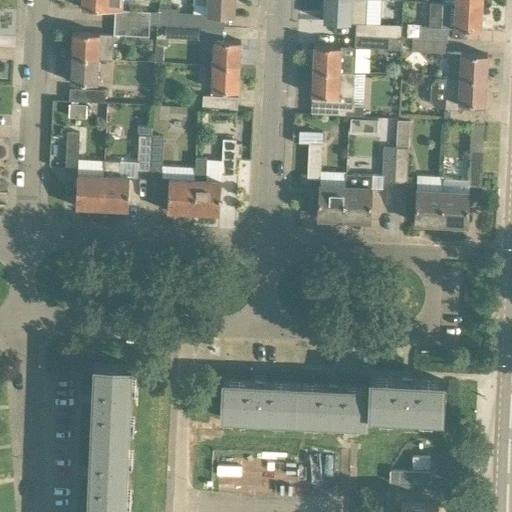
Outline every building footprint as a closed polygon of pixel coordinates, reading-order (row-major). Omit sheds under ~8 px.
[(81,0),(81,9),(114,11),(113,22),(148,24),(149,12),(121,11),(121,0),(81,0)] [(193,0),(193,5),(205,5),(205,16),(233,17),(233,0),(193,0)] [(364,24),(365,0),(322,0),(322,22),(354,23),(354,36),(399,38),(400,26),(390,25),(364,24)] [(479,30),(480,5),(453,4),(441,3),(440,28),(419,27),(418,39),(446,40),(447,28),(479,30)] [(157,8),(157,13),(156,24),(164,25),(199,27),(200,16),(200,15),(193,14),(174,13),(174,9),(157,8)] [(148,37),(148,24),(113,22),(112,35),(148,37)] [(199,40),(199,27),(164,25),(164,38),(199,40)] [(111,59),(112,35),(71,32),(70,57),(111,59)] [(399,51),(399,38),(354,36),(353,48),(354,48),(399,51)] [(445,53),(446,40),(418,39),(410,38),(411,40),(410,51),(445,53)] [(211,64),(238,65),(240,42),(212,40),(211,64)] [(353,48),(340,47),(313,46),(312,70),(339,72),(353,73),(354,48),(353,48)] [(457,77),(485,79),(486,55),(458,53),(457,77)] [(111,60),(111,59),(70,57),(69,83),(97,84),(98,59),(111,60)] [(237,92),(238,65),(211,64),(210,90),(237,92)] [(353,73),(339,72),(312,70),(310,114),(351,116),(353,73)] [(482,124),(485,79),(457,77),(457,78),(445,77),(443,109),(443,121),(448,122),(469,123),(482,124)] [(103,103),(104,90),(69,89),(68,102),(103,103)] [(237,110),(238,97),(202,96),(202,108),(237,110)] [(362,130),(363,118),(351,118),(350,130),(362,130)] [(395,142),(393,183),(394,183),(415,184),(415,180),(416,177),(406,177),(408,122),(396,121),(395,142)] [(149,172),(151,136),(151,125),(138,125),(136,171),(149,172)] [(77,168),(79,133),(66,132),(64,167),(77,168)] [(151,136),(149,172),(161,172),(163,137),(151,136)] [(233,177),(235,141),(222,140),(220,176),(233,177)] [(393,183),(395,142),(383,141),(381,182),(393,183)] [(305,179),(319,179),(321,144),(307,143),(305,179)] [(481,186),(482,151),(469,150),(468,179),(443,178),(443,190),(442,190),(440,224),(466,225),(468,193),(468,186),(469,186),(481,186)] [(194,179),(192,213),(219,214),(220,180),(205,179),(206,159),(195,158),(194,167),(194,179)] [(104,159),(103,175),(101,209),(127,210),(129,176),(120,176),(120,160),(104,159)] [(194,179),(194,167),(162,165),(161,179),(167,179),(166,211),(192,213),(194,179)] [(101,209),(103,175),(76,174),(74,207),(101,209)] [(344,185),(343,220),(369,221),(371,176),(345,174),(345,177),(344,185)] [(343,220),(344,185),(318,184),(316,219),(343,220)] [(442,190),(428,190),(415,189),(413,222),(440,224),(442,190)] [(131,365),(93,363),(92,393),(91,418),(129,421),(131,365)] [(442,418),(444,381),(368,378),(368,387),(221,382),(221,418),(368,425),(368,415),(442,418)] [(129,421),(91,418),(88,492),(125,494),(129,421)] [(124,511),(125,494),(88,492),(86,511),(124,511)] [(437,511),(438,503),(400,502),(399,511),(437,511)]
